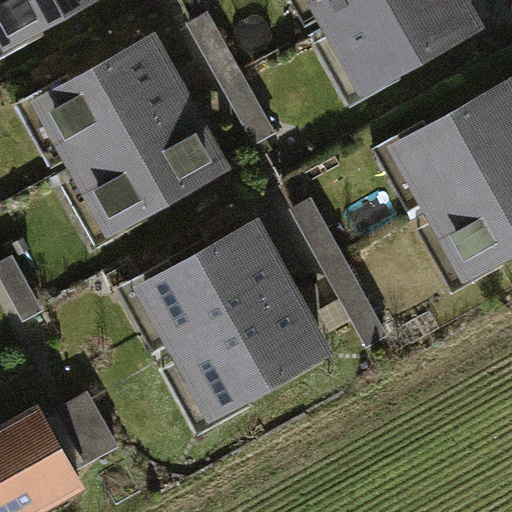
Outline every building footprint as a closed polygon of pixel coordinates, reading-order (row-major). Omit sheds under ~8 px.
[(0,0),(0,18),(11,38),(40,22),(79,0),(0,0)] [(321,0),(293,0),(307,25),(329,13),(321,0)] [(321,0),(329,13),(334,22),(372,0),(321,0)] [(464,8),(458,0),(372,0),(334,22),(338,30),(367,82),(397,66),(472,24),(464,8)] [(192,23),(208,53),(226,44),(209,14),(192,23)] [(0,18),(0,57),(45,33),(40,22),(11,38),(0,18)] [(367,82),(338,30),(317,42),(352,104),(403,77),(397,66),(367,82)] [(75,153),(80,162),(185,104),(174,83),(151,43),(75,85),(46,100),(75,153)] [(242,72),(226,44),(208,53),(224,82),(242,72)] [(258,102),(242,72),(224,82),(240,111),(258,102)] [(46,100),(75,85),(70,75),(19,103),(53,165),(75,153),(46,100)] [(432,198),(437,208),(511,166),(511,95),(508,88),(431,130),(403,146),(432,198)] [(274,131),(258,102),(240,111),(257,141),(274,131)] [(196,124),(185,104),(80,162),(85,171),(114,223),(143,206),(219,165),(196,124)] [(410,210),(432,198),(403,146),(431,130),(425,120),(375,148),(410,210)] [(511,166),(437,208),(441,215),(470,268),(499,252),(511,245),(511,166)] [(149,217),(143,206),(114,223),(85,171),(63,183),(98,246),(149,217)] [(295,209),(311,239),(329,229),(312,200),(295,209)] [(505,263),(499,252),(470,268),(441,215),(419,227),(455,291),(505,263)] [(177,339),(182,348),(289,289),(277,268),(254,226),(177,268),(147,285),(177,339)] [(345,258),(329,229),(311,239),(327,268),(345,258)] [(12,257),(0,263),(0,270),(26,316),(41,308),(12,257)] [(361,287),(345,258),(327,268),(343,297),(361,287)] [(155,351),(177,339),(147,285),(177,268),(171,259),(120,287),(155,351)] [(386,333),(361,287),(343,297),(369,343),(386,333)] [(316,338),(289,289),(182,348),(186,356),(216,410),(245,393),(323,350),(316,338)] [(216,410),(186,356),(165,368),(200,432),(251,404),(245,393),(216,410)] [(88,393),(70,404),(99,454),(116,445),(88,393)] [(70,404),(45,418),(73,468),(99,454),(70,404)] [(40,410),(0,432),(0,511),(27,511),(81,482),(73,468),(45,418),(40,410)]
